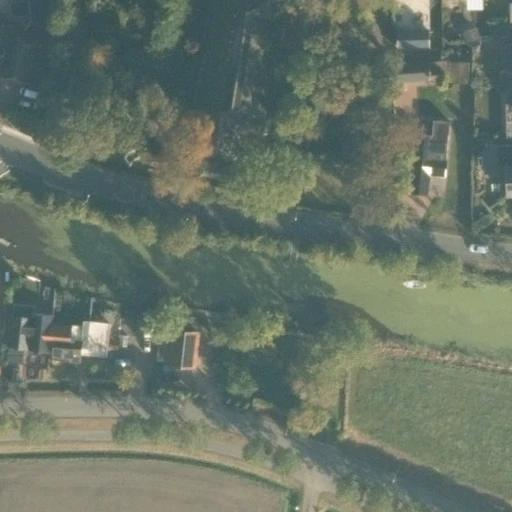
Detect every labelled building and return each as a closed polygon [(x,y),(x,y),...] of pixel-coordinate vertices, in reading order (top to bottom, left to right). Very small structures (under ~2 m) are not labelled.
[(26,16),(25,0),(12,2),(13,17),(26,16)] [(29,0),(31,21),(57,29),(54,0),(29,0)] [(331,6),(294,0),(209,0),(190,117),(204,119),(198,155),(204,156),(200,180),(245,188),(249,162),(241,160),(246,130),(268,133),(283,47),(323,54),(331,6)] [(0,75),(31,85),(47,36),(15,26),(16,22),(0,16),(0,75)] [(488,33),(506,33),(506,23),(488,23),(488,33)] [(480,37),(476,26),(462,32),(466,42),(480,37)] [(398,31),(398,48),(430,48),(430,31),(398,31)] [(47,36),(31,85),(49,91),(57,39),(47,36)] [(394,63),(396,83),(429,80),(428,61),(394,63)] [(431,75),(448,74),(447,61),(430,62),(431,75)] [(448,83),(469,83),(469,62),(448,62),(448,83)] [(432,136),(417,134),(415,159),(411,159),(410,168),(414,168),(412,191),(427,193),(429,173),(444,175),(450,121),(434,119),(432,136)] [(279,143),(278,149),(288,151),(289,144),(279,143)] [(486,143),(473,143),(473,157),(477,157),(486,148),(486,143)] [(511,143),(498,144),(499,167),(507,167),(507,194),(511,193),(511,143)] [(26,345),(49,348),(52,322),(51,322),(52,314),(32,312),(32,316),(27,315),(27,309),(16,308),(16,314),(10,314),(7,344),(26,345)] [(138,318),(136,335),(154,337),(156,320),(138,318)] [(52,322),(49,348),(54,348),(53,358),(79,360),(81,349),(85,350),(85,353),(105,355),(109,324),(89,322),(89,320),(83,320),(82,325),(72,324),(52,322)] [(160,331),(157,359),(170,360),(170,363),(194,366),(198,331),(172,328),(172,333),(160,331)]
